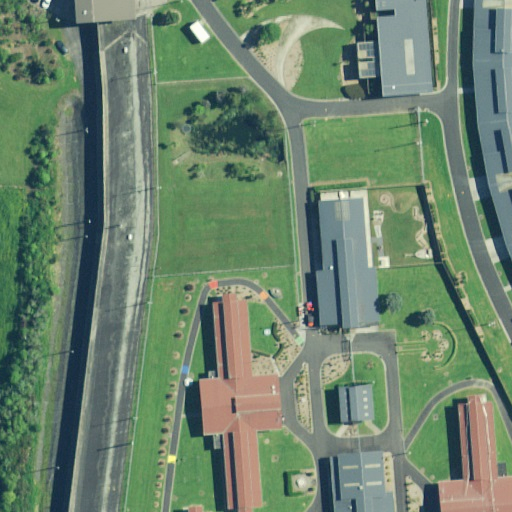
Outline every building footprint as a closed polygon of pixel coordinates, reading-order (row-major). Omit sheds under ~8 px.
[(144,0),(80,0),(84,34),(108,32),(147,29),(144,0)] [(442,86),(435,0),(379,0),(386,90),(442,86)] [(511,243),(511,245),(511,0),(481,0),(480,11),(480,96),(485,144),(496,189),(511,243)] [(374,271),(370,205),(320,208),(324,273),(317,274),(320,328),(385,324),(382,270),(374,271)] [(257,375),(250,301),(215,304),(221,379),(198,381),(203,438),(227,435),(234,511),(272,507),(265,431),(287,429),(282,373),(257,375)] [(370,387),(335,390),(337,423),(373,420),(370,387)] [(511,511),(511,474),(497,476),(490,401),(455,405),(462,479),(438,481),(441,511),(511,511)] [(391,511),(387,455),(334,459),(337,511),(391,511)] [(307,489),(306,475),(291,475),(292,490),(307,489)]
